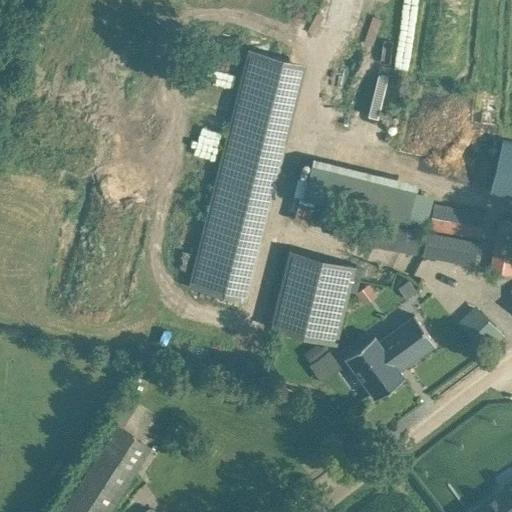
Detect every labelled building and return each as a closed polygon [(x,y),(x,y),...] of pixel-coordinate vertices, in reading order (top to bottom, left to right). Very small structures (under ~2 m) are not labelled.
[(248,48),(228,128),(188,287),(247,302),(287,143),(307,63),(248,48)] [(511,141),(502,139),(489,192),(511,197),(511,141)] [(331,228),(334,216),(336,208),(407,225),(407,224),(426,225),(433,196),(414,193),(415,189),(312,165),(304,200),(301,199),(294,221),(308,225),(314,202),(323,204),(318,225),(331,228)] [(430,228),(480,236),(485,212),(434,204),(430,228)] [(342,215),(337,238),(417,253),(422,230),(342,215)] [(511,221),(499,219),(490,270),(511,274),(511,221)] [(427,231),(422,255),(474,265),(479,240),(427,231)] [(289,248),(270,327),(341,344),(360,266),(289,248)] [(397,287),(406,299),(416,291),(408,280),(397,287)] [(365,305),(377,296),(368,284),(356,293),(365,305)] [(467,330),(487,351),(504,335),(484,314),(467,330)] [(401,370),(436,344),(414,315),(379,340),(375,335),(345,357),(375,398),(405,376),(401,370)] [(109,511),(150,446),(116,422),(59,511),(109,511)] [(511,511),(511,485),(508,488),(507,486),(471,511),(511,511)]
